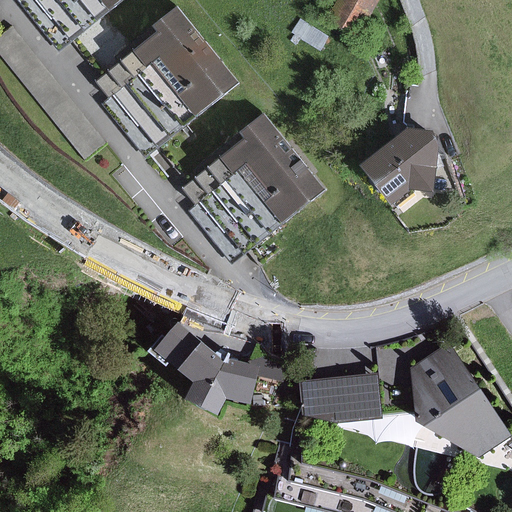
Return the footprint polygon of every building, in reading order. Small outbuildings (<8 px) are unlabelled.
[(103,15),(122,0),(28,0),(63,44),(83,29),(95,45),(114,31),(103,15)] [(367,39),(386,0),(343,0),(333,21),(367,39)] [(247,83),(178,1),(112,57),(119,65),(100,82),(155,146),(180,125),(187,133),(247,83)] [(331,189),(266,113),(179,187),(239,258),(258,242),(262,248),(331,189)] [(415,194),(439,196),(444,146),(435,145),(437,129),(410,126),(409,135),(397,134),(362,164),(399,207),(415,194)] [(264,372),(225,363),(186,328),(162,355),(199,388),(190,405),(222,421),(231,403),(255,409),(264,372)] [(492,455),(511,437),(511,411),(460,336),(419,366),(430,418),(492,455)] [(389,411),(383,365),(307,374),(312,420),(389,411)] [(269,477),(268,481),(258,511),(495,511),(475,502),(469,511),(468,511),(458,508),(380,473),(300,456),(296,471),(279,469),(277,481),(269,477)]
